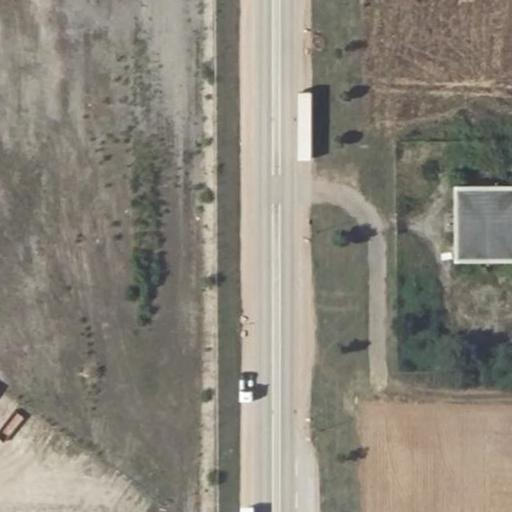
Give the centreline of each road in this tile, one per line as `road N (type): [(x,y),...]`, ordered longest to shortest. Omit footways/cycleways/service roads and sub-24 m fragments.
road 1 (unclassified): [(263,0),(262,511)]
road 2 (unclassified): [(286,511),(286,0)]
